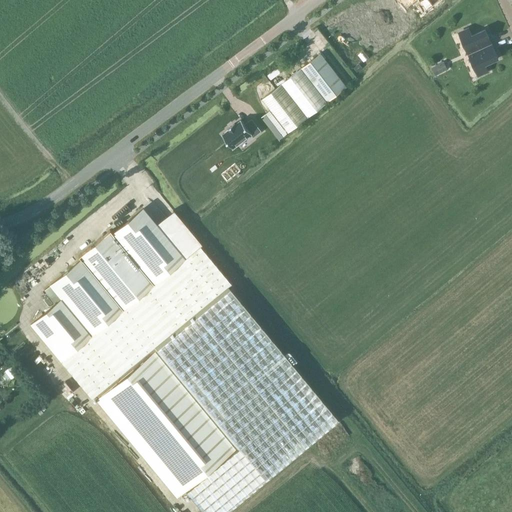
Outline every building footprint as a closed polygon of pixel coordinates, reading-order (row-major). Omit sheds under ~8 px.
[(405,0),(411,6),(418,0),(428,12),(442,0),(441,0),(405,0)] [(469,54),(492,44),(485,29),(472,36),(469,28),(459,33),(469,54)] [(492,44),(469,54),(478,75),(488,71),(485,64),(498,58),(492,44)] [(270,110),(261,117),(279,140),(347,86),(320,53),(262,99),(270,110)] [(442,62),(435,66),(439,73),(446,70),(442,62)] [(359,63),(354,68),(357,72),(362,68),(359,63)] [(228,130),(222,135),(233,148),(251,134),(254,137),(261,131),(252,119),(245,124),(241,120),(235,124),(235,123),(227,129),(228,130)] [(54,303),(30,323),(61,360),(200,245),(201,244),(179,218),(163,232),(156,224),(142,207),(111,232),(109,230),(77,256),(80,259),(49,284),(60,297),(59,298),(54,303)] [(200,245),(61,360),(91,397),(92,397),(154,345),(227,285),(230,282),(200,245)] [(227,285),(154,345),(237,446),(185,489),(203,511),(224,511),(309,442),(338,418),(313,389),(227,285)] [(154,345),(92,397),(176,497),(185,489),(237,446),(154,345)] [(11,366),(4,371),(11,379),(17,374),(11,366)]
